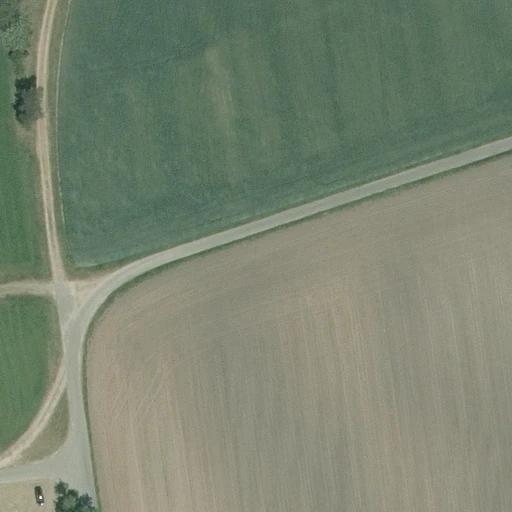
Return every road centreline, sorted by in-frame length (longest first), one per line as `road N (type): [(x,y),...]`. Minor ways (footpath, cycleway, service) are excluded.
road 1 (unclassified): [(83,511),(67,300),(511,137)]
road 2 (track): [(67,300),(39,58),(54,0)]
